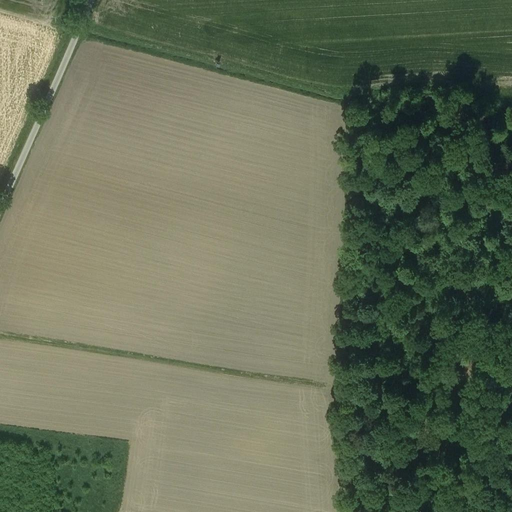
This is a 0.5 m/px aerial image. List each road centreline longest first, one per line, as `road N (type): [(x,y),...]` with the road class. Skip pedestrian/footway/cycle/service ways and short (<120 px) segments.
road 1 (track): [(346,511),(348,88),(83,18)]
road 2 (unclassified): [(0,213),(90,0)]
road 3 (track): [(488,502),(460,487),(345,491)]
